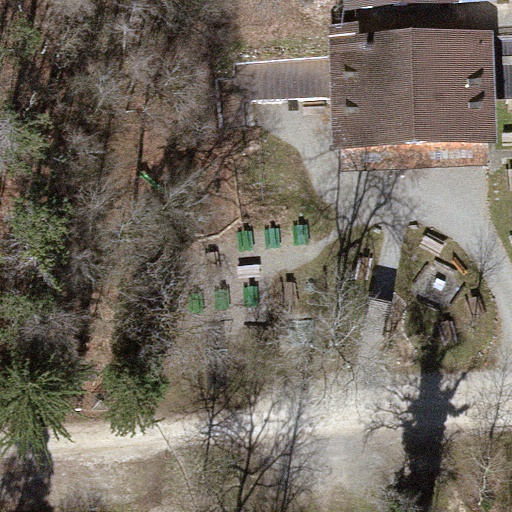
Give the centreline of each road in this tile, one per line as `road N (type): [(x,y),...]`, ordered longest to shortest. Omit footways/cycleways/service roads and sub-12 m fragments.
road 1 (track): [(511,417),(250,429)]
road 2 (track): [(250,429),(0,436)]
